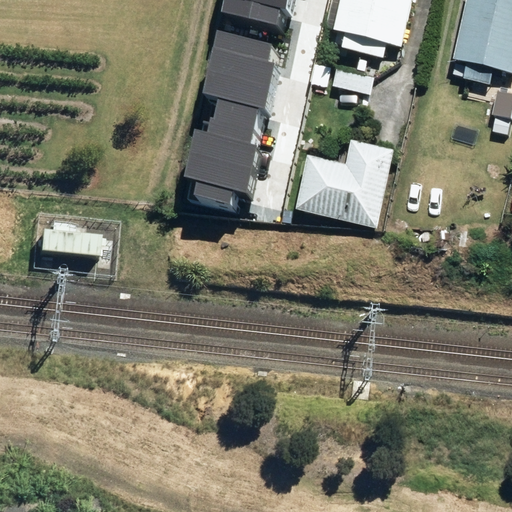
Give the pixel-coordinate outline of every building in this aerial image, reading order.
[(272,31),(298,37),(300,28),(312,31),(318,0),(237,0),(236,6),(275,14),(272,31)] [(341,54),(382,63),(385,49),(402,53),(413,0),(341,0),(333,37),(344,40),(341,54)] [(463,84),(490,90),(493,75),(511,78),(511,0),(468,0),(454,67),(466,69),(463,84)] [(270,64),(270,78),(283,79),(283,63),(270,64)] [(238,92),(257,93),(258,85),(263,86),(264,74),(240,72),(238,92)] [(336,78),(333,93),(370,100),(373,84),(336,78)] [(511,98),(496,96),(494,122),(511,124),(511,98)] [(296,216),(376,234),(393,156),(351,148),(347,171),(307,163),(296,216)] [(284,225),(292,226),(295,215),(286,213),(284,225)] [(37,239),(34,260),(92,266),(94,245),(37,239)]
